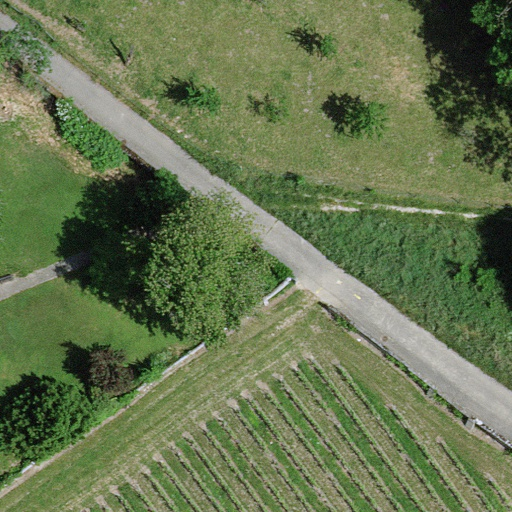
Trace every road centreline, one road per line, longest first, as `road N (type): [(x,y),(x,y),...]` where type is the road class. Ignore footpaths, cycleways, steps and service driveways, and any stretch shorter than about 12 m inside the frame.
road 1 (track): [(29,511),(205,390),(330,280)]
road 2 (residential): [(0,30),(196,179)]
